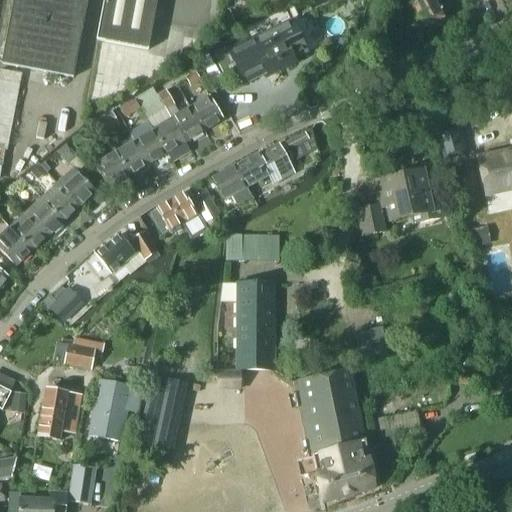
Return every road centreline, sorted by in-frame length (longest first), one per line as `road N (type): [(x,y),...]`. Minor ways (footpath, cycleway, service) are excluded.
road 1 (residential): [(0,331),(54,267),(206,165),(511,28)]
road 2 (unknown): [(332,107),(343,225),(340,311)]
road 3 (tertiary): [(372,511),(511,465)]
